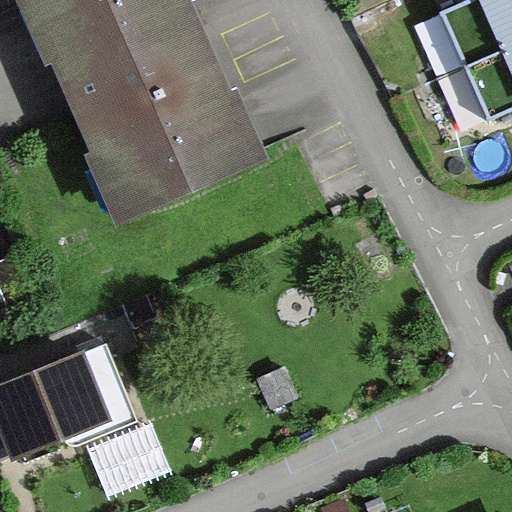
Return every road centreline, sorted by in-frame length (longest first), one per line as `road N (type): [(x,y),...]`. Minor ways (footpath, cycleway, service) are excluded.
road 1 (residential): [(505,389),(208,511)]
road 2 (residential): [(306,0),(431,255)]
road 3 (residential): [(431,255),(505,389)]
